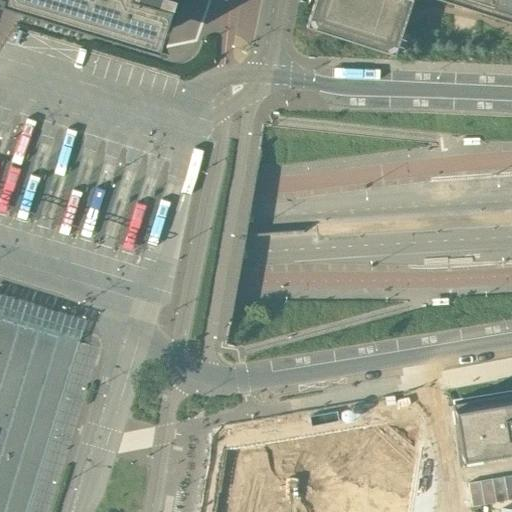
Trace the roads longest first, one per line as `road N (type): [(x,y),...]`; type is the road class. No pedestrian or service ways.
road 1 (secondary): [(0,269),(510,242)]
road 2 (unclassified): [(205,377),(266,382),(511,339)]
road 3 (residential): [(261,78),(205,377)]
road 4 (secondary): [(256,211),(0,230)]
road 5 (secondary): [(256,211),(510,242)]
road 6 (secondary): [(511,197),(256,211)]
road 7 (unclassified): [(511,92),(261,78)]
